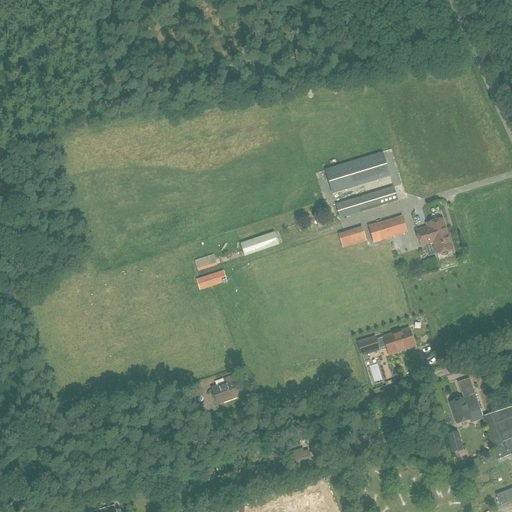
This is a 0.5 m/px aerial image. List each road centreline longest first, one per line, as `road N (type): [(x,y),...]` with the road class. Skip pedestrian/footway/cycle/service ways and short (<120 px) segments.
road 1 (track): [(511,349),(18,511)]
road 2 (track): [(77,492),(0,293)]
road 3 (unclassified): [(511,134),(452,0)]
